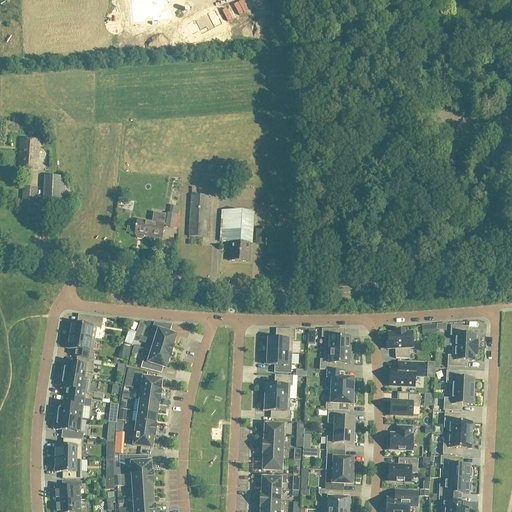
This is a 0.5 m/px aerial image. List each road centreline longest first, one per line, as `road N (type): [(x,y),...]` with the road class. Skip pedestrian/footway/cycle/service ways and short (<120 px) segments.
road 1 (tertiary): [(511,272),(290,293),(73,264)]
road 2 (residential): [(398,317),(483,310),(494,316),(487,511)]
road 3 (residential): [(67,303),(52,315),(37,413),(37,511)]
road 4 (residential): [(185,511),(186,427),(213,318)]
road 5 (residential): [(374,511),(373,318)]
road 6 (residential): [(239,319),(230,511)]
road 7 (residential): [(67,303),(213,318)]
road 8 (residential): [(239,319),(373,318)]
